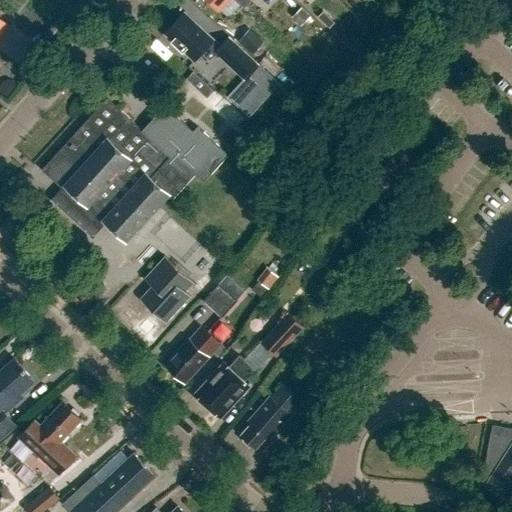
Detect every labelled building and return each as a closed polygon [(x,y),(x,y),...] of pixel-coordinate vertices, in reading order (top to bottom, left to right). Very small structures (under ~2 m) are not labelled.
[(207,0),(219,11),(229,0),(235,0),(245,9),(251,2),(248,0),(207,0)] [(165,34),(194,61),(207,48),(218,59),(220,57),(245,80),(258,66),(229,38),(221,47),(185,13),(165,34)] [(378,59),(358,40),(349,49),(369,69),(378,59)] [(214,92),(193,73),(186,80),(207,99),(214,92)] [(142,131),(107,99),(42,171),(62,189),(51,201),(95,241),(109,225),(127,242),(169,196),(173,199),(195,175),(204,183),(229,155),(198,127),(193,132),(165,106),(142,131)] [(186,293),(194,284),(165,257),(144,279),(152,286),(140,299),(167,324),(191,297),(186,293)] [(268,270),(256,291),(267,297),(278,275),(268,270)] [(288,312),(260,342),(276,357),(304,327),(288,312)] [(218,358),(226,349),(202,328),(190,340),(166,366),(184,383),(212,353),(218,358)] [(224,364),(195,395),(220,418),(249,387),(245,382),(256,371),(239,356),(228,368),(224,364)] [(21,394),(34,383),(15,359),(0,371),(0,440),(16,426),(5,414),(11,409),(9,407),(22,395),(21,394)] [(300,397),(310,385),(299,375),(289,387),(300,397)] [(248,422),(251,425),(242,435),(256,448),(270,432),(274,435),(291,416),(289,415),(302,401),(284,385),(271,398),(270,397),(248,422)] [(19,438),(59,475),(76,456),(61,442),(82,421),(62,403),(40,426),(34,421),(19,438)] [(492,477),(486,486),(500,495),(503,497),(508,500),(511,494),(511,429),(493,425),(483,475),(492,477)] [(182,511),(178,507),(173,511),(118,511),(156,477),(133,453),(101,484),(94,476),(63,505),(69,511),(182,511)] [(27,511),(43,511),(59,499),(50,488),(25,508),(27,511)]
